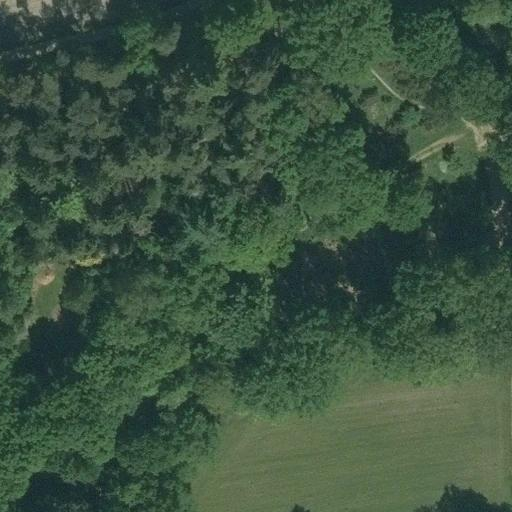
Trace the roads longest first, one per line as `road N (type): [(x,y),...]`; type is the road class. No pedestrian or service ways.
road 1 (track): [(161,338),(219,254),(275,20)]
road 2 (track): [(499,109),(447,121),(219,254)]
road 3 (track): [(496,147),(275,20)]
road 4 (track): [(100,511),(161,338)]
road 5 (track): [(161,338),(65,349),(0,385)]
road 6 (track): [(511,289),(496,147)]
